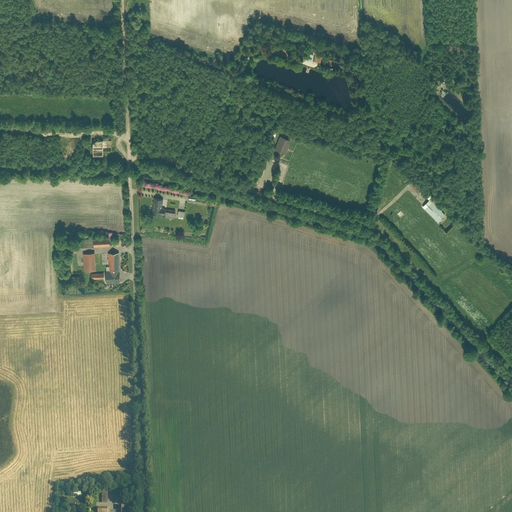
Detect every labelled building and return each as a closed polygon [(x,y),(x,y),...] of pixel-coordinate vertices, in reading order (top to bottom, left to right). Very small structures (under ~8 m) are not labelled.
[(291,141),(280,137),(275,150),(286,155),(291,141)] [(103,139),(103,149),(112,149),(112,138),(103,138),(103,139)] [(103,149),(103,139),(93,139),(93,154),(103,154),(103,149)] [(423,189),(413,180),(408,185),(419,194),(423,189)] [(438,203),(431,196),(427,199),(429,201),(422,207),(438,223),(446,216),(436,205),(438,203)] [(165,208),(162,208),(163,199),(154,197),(151,213),(164,215),(165,208)] [(166,208),(165,217),(174,218),(175,209),(166,208)] [(93,246),(109,246),(109,237),(93,238),(93,239),(93,246)] [(75,247),(93,246),(93,239),(75,240),(75,247)] [(94,252),(83,252),(84,270),(95,269),(94,252)] [(119,252),(107,252),(107,259),(109,261),(109,266),(119,266),(119,252)] [(109,266),(106,266),(106,282),(119,282),(119,266),(109,266)]
